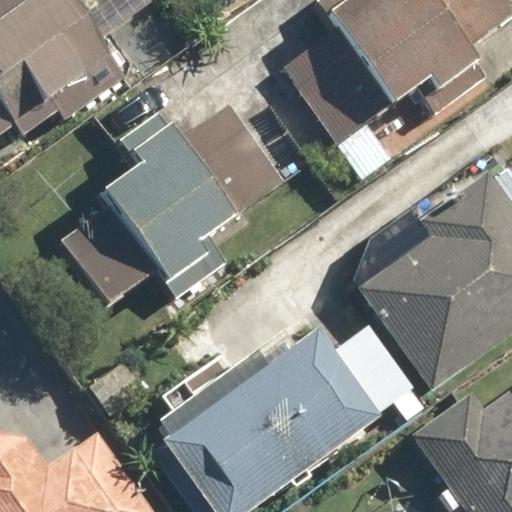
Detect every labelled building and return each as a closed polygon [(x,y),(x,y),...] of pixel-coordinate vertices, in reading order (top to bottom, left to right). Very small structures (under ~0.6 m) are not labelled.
[(70,126),(134,82),(78,0),(0,0),(0,143),(15,134),(19,140),(61,111),(70,126)] [(299,55),(281,68),(364,186),(395,164),(374,134),(415,105),(426,121),(492,75),(477,53),(511,28),(511,0),(326,0),(282,32),(299,55)] [(211,240),(302,171),(240,89),(175,139),(154,111),(115,139),(137,167),(97,198),(176,303),(229,263),(211,240)] [(436,396),(511,335),(511,201),(489,172),(434,216),(442,226),(378,277),(367,263),(345,281),(436,396)] [(335,355),(313,326),(162,441),(215,511),(256,511),(413,393),(366,331),(335,355)] [(511,511),(511,403),(495,418),(475,395),(417,444),(474,511),(511,511)] [(150,511),(100,436),(48,473),(5,409),(0,412),(0,511),(150,511)]
